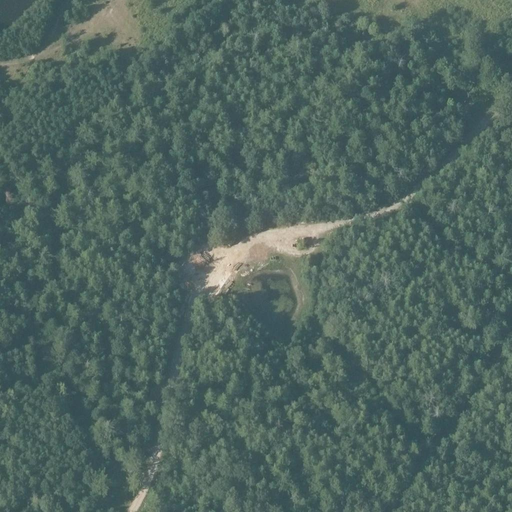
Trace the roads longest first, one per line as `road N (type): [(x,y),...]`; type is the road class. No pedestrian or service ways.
road 1 (track): [(131,511),(192,306),(223,260),(396,202),(511,103)]
road 2 (track): [(439,444),(413,440),(322,330),(317,229)]
